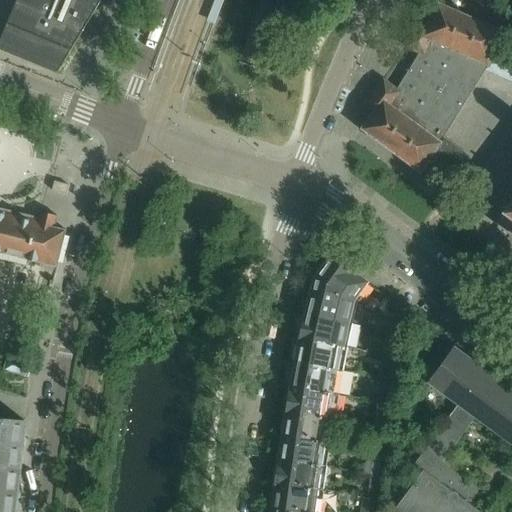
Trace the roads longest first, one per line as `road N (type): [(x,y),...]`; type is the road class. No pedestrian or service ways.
road 1 (residential): [(124,127),(74,303),(43,511)]
road 2 (residential): [(229,511),(267,295),(298,182)]
road 3 (residential): [(511,339),(298,182)]
road 4 (residential): [(298,182),(370,0)]
road 5 (residential): [(298,182),(124,127)]
road 6 (residential): [(170,0),(124,127)]
road 7 (residential): [(124,127),(0,78)]
